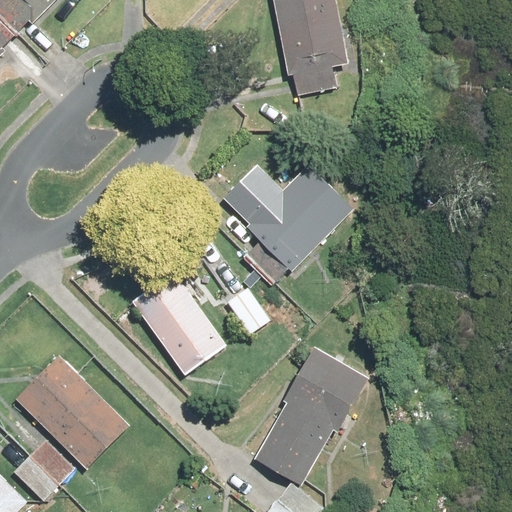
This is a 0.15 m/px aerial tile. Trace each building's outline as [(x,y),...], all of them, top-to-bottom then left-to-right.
[(0,0),(0,6),(26,37),(68,0),(0,0)] [(348,0),(280,0),(292,97),(359,89),(348,0)] [(0,65),(25,41),(0,15),(0,65)] [(266,158),(226,194),(270,242),(254,256),(292,297),(335,259),(326,249),(369,211),(321,158),(291,185),(266,158)] [(181,263),(135,295),(192,377),(238,346),(181,263)] [(247,290),(224,305),(247,337),(269,322),(247,290)] [(317,343),(261,455),(319,484),(375,371),(317,343)] [(139,421),(68,350),(21,397),(93,468),(139,421)] [(52,437),(19,470),(50,501),(83,468),(52,437)] [(0,465),(0,511),(29,511),(38,503),(0,465)] [(297,479),(271,511),(326,511),(332,505),(297,479)]
